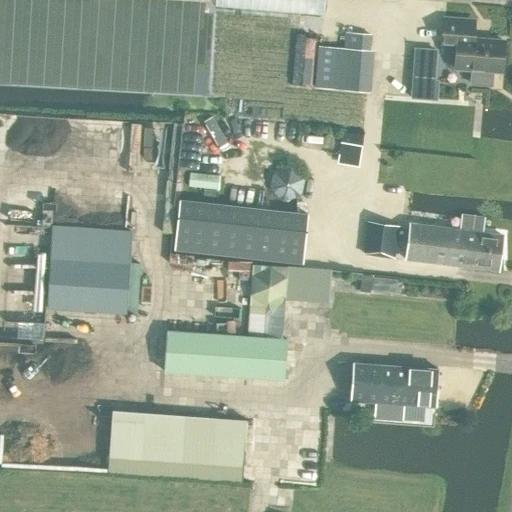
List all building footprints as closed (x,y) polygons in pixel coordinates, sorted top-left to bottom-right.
[(501,73),(504,42),(473,40),(474,26),(443,23),(442,44),(456,45),(454,69),(472,70),(471,85),(491,86),(492,72),(501,73)] [(368,51),(369,35),(345,33),(344,49),(319,47),(315,88),(367,92),(370,51),(368,51)] [(358,166),(361,147),(340,143),(337,163),(358,166)] [(282,201),(300,196),(304,178),(291,165),(276,170),(271,188),(282,201)] [(218,189),(219,176),(190,174),(189,187),(218,189)] [(179,200),(174,249),(303,264),(308,214),(179,200)] [(480,233),(482,220),(461,218),(460,231),(409,225),(405,260),(496,272),(501,236),(480,233)] [(394,258),(399,226),(368,221),(363,253),(394,258)] [(136,312),(139,263),(129,262),(131,232),(52,228),(47,309),(125,313),(126,312),(136,312)] [(252,264),(247,337),(280,340),(283,299),(328,302),(331,270),(252,264)] [(362,274),(360,291),(370,292),(372,275),(362,274)] [(167,332),(164,371),(284,379),(286,340),(280,340),(247,337),(167,332)] [(400,405),(435,407),(438,368),(353,362),(350,401),(382,403),(381,419),(399,421),(400,405)] [(183,415),(179,477),(242,481),(246,420),(183,415)]
